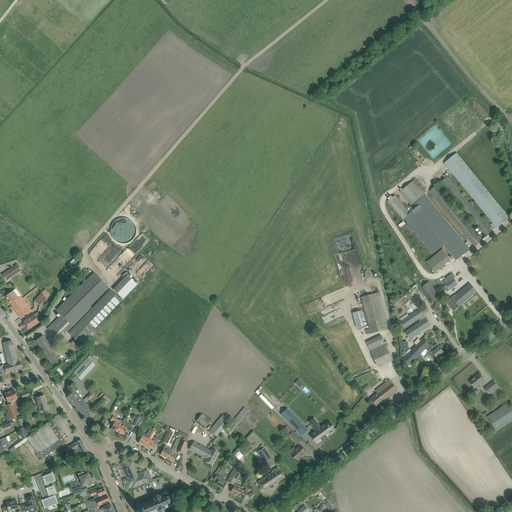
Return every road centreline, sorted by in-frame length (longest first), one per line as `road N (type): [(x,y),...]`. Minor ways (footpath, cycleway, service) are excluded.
road 1 (track): [(327,0),(242,68),(95,237),(52,317),(23,343)]
road 2 (tertiary): [(272,511),(511,317)]
road 3 (residential): [(248,511),(121,445),(97,452)]
